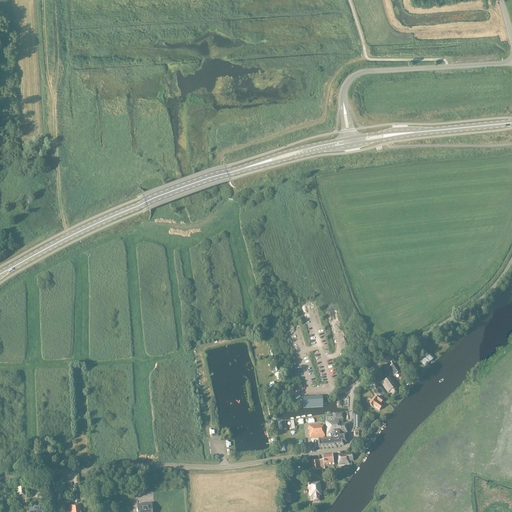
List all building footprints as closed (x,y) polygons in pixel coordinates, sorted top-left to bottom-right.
[(430,363),(433,360),(426,353),(423,356),(430,363)] [(394,364),(388,368),(394,376),(400,372),(394,364)] [(392,396),(397,392),(394,388),(396,387),(389,377),(381,383),(388,392),(389,391),(392,396)] [(303,398),(304,408),(322,408),(322,397),(321,397),(303,398)] [(373,407),(379,411),(382,406),(380,405),(383,401),(377,397),(375,400),(373,398),(369,405),(373,408),(373,407)] [(327,438),(328,438),(345,436),(345,435),(341,435),(341,434),(347,433),(346,424),(343,424),(343,421),(344,421),(343,414),(333,414),(333,419),(325,419),(326,435),(327,435),(327,438)] [(309,439),(324,437),(323,426),(320,427),(320,425),(308,426),(309,439)] [(346,443),(345,436),(328,438),(328,439),(321,440),(321,441),(318,441),(318,448),(336,447),(336,446),(343,446),(343,443),(346,443)] [(337,459),(332,460),(333,465),(338,464),(338,466),(346,464),(346,462),(353,461),(352,454),(345,455),(337,456),(337,459)] [(322,458),(323,460),(320,460),(321,470),(324,469),(324,467),(333,465),(332,460),(331,456),(322,458)] [(320,502),(319,497),(321,496),(320,482),(308,484),(309,497),(313,497),(313,502),(320,502)] [(283,495),(282,503),(291,503),(291,496),(283,495)]
